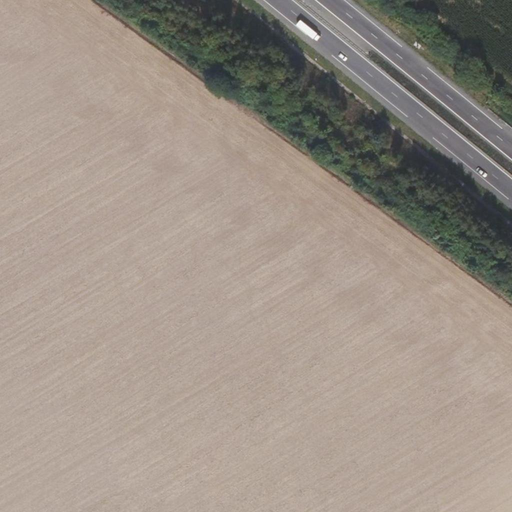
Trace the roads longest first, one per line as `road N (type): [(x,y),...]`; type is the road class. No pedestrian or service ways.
road 1 (trunk): [(274,0),(511,191)]
road 2 (trunk): [(511,145),(330,0)]
